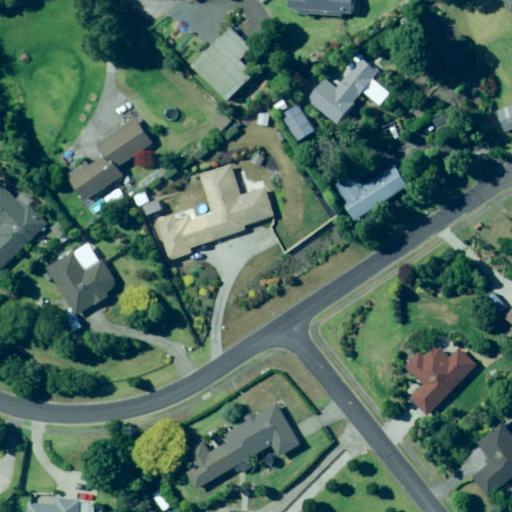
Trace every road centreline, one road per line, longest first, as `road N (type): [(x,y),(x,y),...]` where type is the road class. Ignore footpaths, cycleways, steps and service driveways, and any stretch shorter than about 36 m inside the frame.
road 1 (residential): [(0,403),(65,415),(133,408),(188,387),(284,324)]
road 2 (residential): [(284,324),(511,171)]
road 3 (residential): [(433,511),(284,324)]
